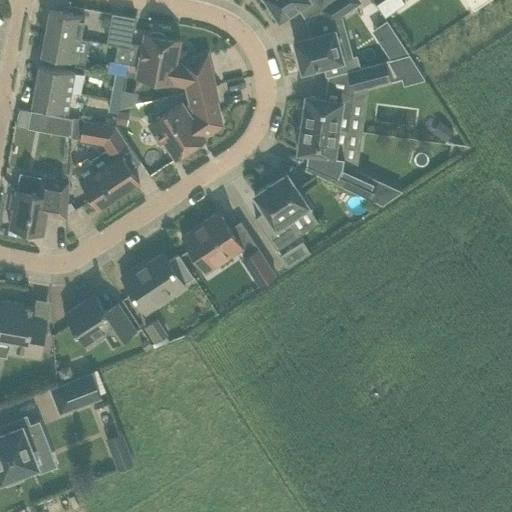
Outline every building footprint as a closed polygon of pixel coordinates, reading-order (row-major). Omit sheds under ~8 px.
[(267,0),(271,6),(269,10),(273,17),(278,16),(279,18),(306,0),(267,0)] [(331,0),(321,7),(329,21),(359,1),(358,0),(331,0)] [(402,0),(379,0),(376,3),(384,16),(404,2),(402,0)] [(466,0),(472,8),(484,0),(466,0)] [(49,9),(45,31),(80,38),(85,15),(49,9)] [(116,43),(129,45),(135,16),(134,15),(132,23),(120,21),(116,43)] [(325,76),(346,71),(360,67),(356,54),(342,58),(334,29),(293,39),(297,53),(296,56),(298,65),(301,67),(302,70),(322,64),(325,76)] [(186,85),(187,91),(215,84),(207,52),(180,59),(180,61),(176,61),(180,39),(164,36),(162,32),(153,30),(149,33),(144,32),(136,76),(186,85)] [(80,38),(45,31),(41,54),(85,62),(87,51),(78,49),(80,38)] [(360,67),(346,71),(352,90),(390,79),(403,76),(405,83),(425,78),(409,54),(385,60),(360,67)] [(107,70),(124,74),(126,61),(109,58),(107,70)] [(39,64),(35,84),(70,91),(74,71),(39,64)] [(70,91),(35,84),(32,104),(66,111),(70,91)] [(215,84),(187,91),(190,101),(183,105),(181,101),(147,123),(149,125),(160,142),(163,139),(175,158),(205,138),(204,136),(222,124),(216,99),(218,99),(215,84)] [(113,86),(111,98),(120,100),(122,87),(113,86)] [(302,120),(301,122),(339,128),(344,97),(326,95),(325,98),(305,95),(304,106),(302,106),(299,108),(298,117),(300,119),(302,120)] [(120,100),(111,98),(109,110),(117,112),(118,110),(120,100)] [(117,112),(116,122),(125,124),(128,112),(118,110),(117,112)] [(46,113),(42,130),(71,135),(72,118),(46,113)] [(79,138),(102,142),(106,148),(109,152),(126,140),(115,123),(82,117),(79,138)] [(339,128),(301,122),(301,125),(299,125),(297,127),(295,136),(297,138),(299,139),(298,150),(335,156),(339,128)] [(80,180),(88,192),(99,209),(139,182),(128,165),(121,170),(113,158),(80,180)] [(333,179),(369,196),(377,179),(341,162),(333,179)] [(9,227),(43,233),(46,213),(66,217),(68,181),(41,176),(38,193),(16,189),(15,192),(12,192),(9,207),(13,207),(9,227)] [(255,217),(276,249),(298,234),(287,217),(307,204),(290,178),(287,180),(282,179),(280,176),(254,194),(265,210),(255,217)] [(181,236),(192,252),(205,272),(242,246),(218,211),(181,236)] [(241,256),(259,284),(276,273),(258,245),(241,256)] [(294,245),(280,255),(287,266),(302,257),(294,245)] [(185,286),(183,283),(193,276),(178,253),(168,260),(163,252),(139,268),(137,265),(121,275),(145,312),(185,286)] [(64,313),(75,330),(85,346),(104,333),(112,344),(135,329),(117,302),(105,310),(94,293),(64,313)] [(32,317),(34,309),(34,305),(1,299),(0,301),(0,337),(9,339),(7,351),(40,357),(47,320),(32,317)] [(143,325),(154,341),(167,333),(157,317),(143,325)] [(148,338),(140,343),(145,350),(152,345),(148,338)] [(49,387),(59,412),(100,395),(91,371),(49,387)] [(0,432),(0,479),(5,478),(7,482),(21,477),(19,473),(37,466),(31,449),(46,443),(39,427),(30,430),(25,416),(1,425),(3,431),(0,432)] [(107,437),(121,469),(135,463),(120,431),(107,437)]
